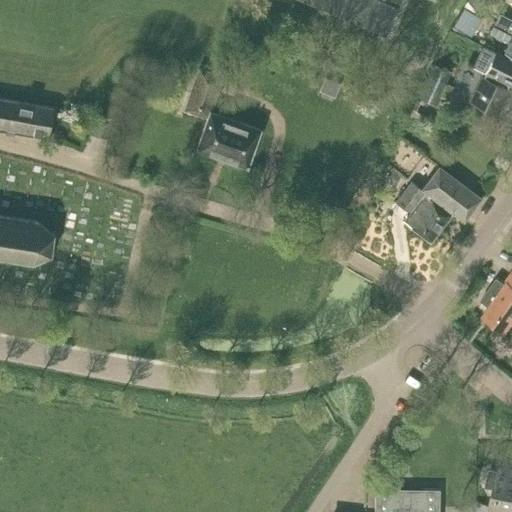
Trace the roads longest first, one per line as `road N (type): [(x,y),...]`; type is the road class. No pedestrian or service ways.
road 1 (residential): [(422,313),(406,292),(308,237),(0,144)]
road 2 (secondary): [(422,313),(336,367),(241,385),(0,347)]
road 3 (secondary): [(422,313),(511,198)]
road 4 (residential): [(422,313),(511,395)]
